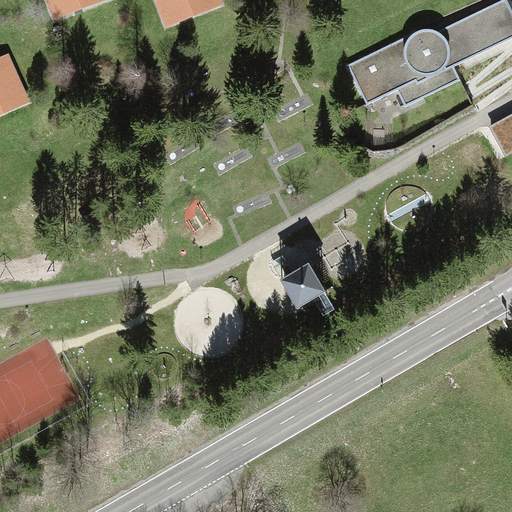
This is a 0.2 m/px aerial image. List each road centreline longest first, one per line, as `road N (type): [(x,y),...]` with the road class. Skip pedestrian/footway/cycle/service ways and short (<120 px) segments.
road 1 (primary): [(511,287),(130,511)]
road 2 (residential): [(198,274),(0,301)]
